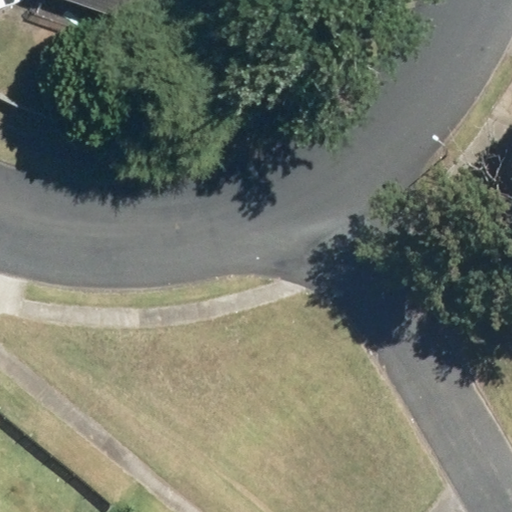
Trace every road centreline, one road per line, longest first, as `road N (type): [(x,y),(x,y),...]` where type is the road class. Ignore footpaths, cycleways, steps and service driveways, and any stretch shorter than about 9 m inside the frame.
road 1 (residential): [(509,511),(332,201)]
road 2 (residential): [(0,211),(36,229),(151,234),(332,201)]
road 3 (residential): [(332,201),(422,121),(489,0)]
